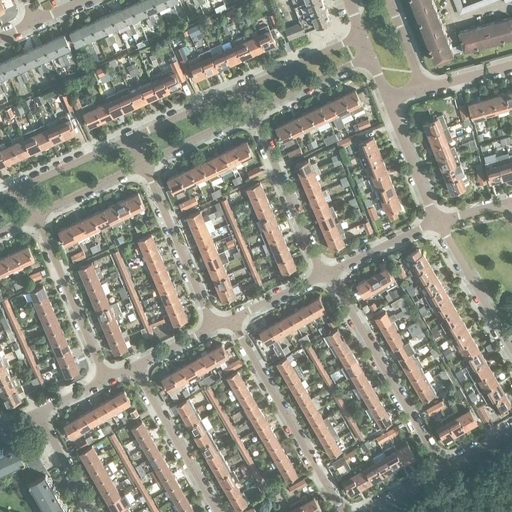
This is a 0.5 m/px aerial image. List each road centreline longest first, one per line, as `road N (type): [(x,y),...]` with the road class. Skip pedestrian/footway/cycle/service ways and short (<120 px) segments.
road 1 (residential): [(359,35),(0,194)]
road 2 (residential): [(442,469),(329,275)]
road 3 (residential): [(220,325),(240,338),(340,511)]
road 4 (residential): [(250,111),(329,275)]
road 5 (residential): [(220,325),(207,312),(143,166)]
road 6 (residential): [(34,216),(105,378)]
road 7 (residential): [(218,511),(134,368)]
road 8 (residential): [(438,223),(511,348)]
road 9 (residential): [(250,111),(368,56)]
road 10 (residential): [(438,223),(389,103)]
road 11 (residential): [(438,223),(329,275)]
road 12 (residential): [(143,166),(250,111)]
